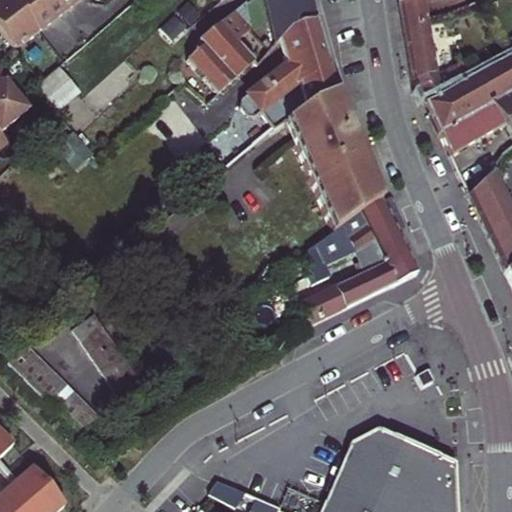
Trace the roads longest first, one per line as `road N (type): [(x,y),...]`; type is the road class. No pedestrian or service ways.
road 1 (residential): [(460,287),(208,421),(108,511)]
road 2 (secondary): [(460,287),(396,132),(371,0)]
road 3 (secondary): [(501,418),(460,287)]
